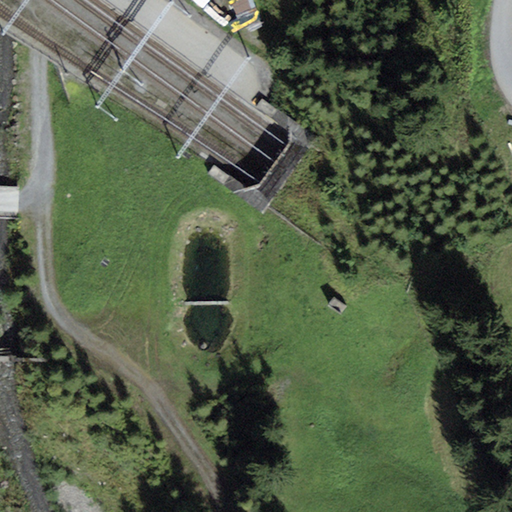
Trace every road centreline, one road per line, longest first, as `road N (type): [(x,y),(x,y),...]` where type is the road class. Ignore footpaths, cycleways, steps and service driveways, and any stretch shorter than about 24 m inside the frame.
road 1 (track): [(210,478),(145,376),(67,319),(48,273),(43,208)]
road 2 (track): [(43,208),(37,0)]
